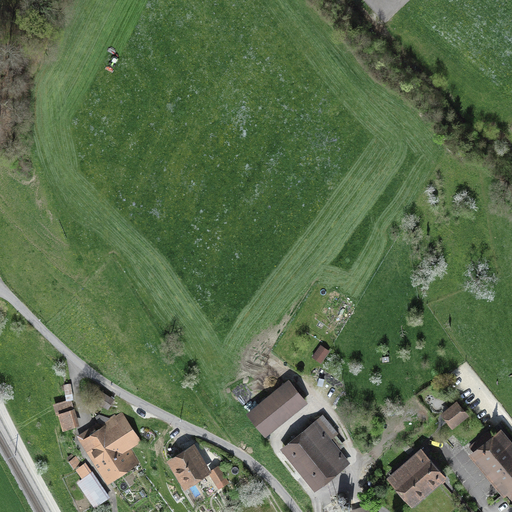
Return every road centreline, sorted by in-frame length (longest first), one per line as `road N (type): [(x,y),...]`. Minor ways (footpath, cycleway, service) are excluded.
road 1 (residential): [(297,511),(250,461),(84,368),(0,286)]
road 2 (unclassified): [(57,511),(0,405)]
